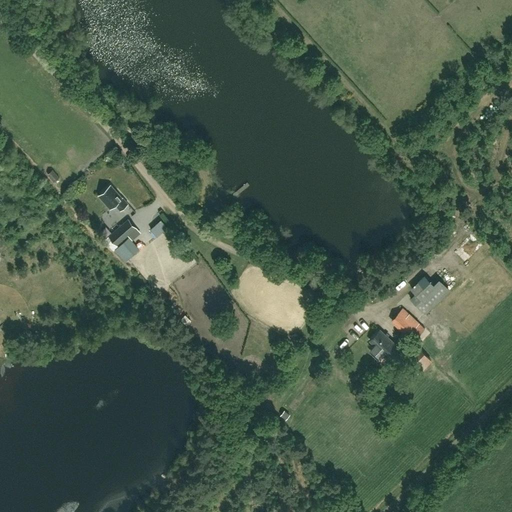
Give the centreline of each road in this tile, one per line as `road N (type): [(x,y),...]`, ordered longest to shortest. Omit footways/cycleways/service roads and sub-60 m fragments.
road 1 (track): [(380,321),(195,230),(0,15)]
road 2 (unclassified): [(511,388),(385,511)]
